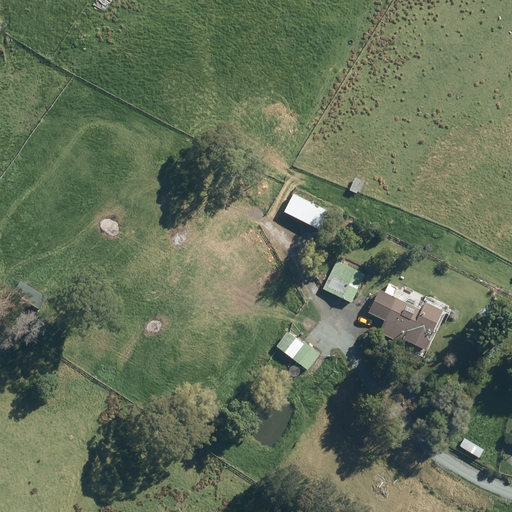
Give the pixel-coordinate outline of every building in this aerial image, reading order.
[(356,194),(363,183),(355,177),(348,189),(356,194)] [(351,304),(365,274),(336,260),(322,290),(351,304)] [(22,278),(12,293),(40,311),(50,296),(22,278)] [(378,290),(367,314),(383,321),(377,334),(408,348),(407,350),(426,359),(450,306),(401,284),(398,289),(388,284),(383,293),(378,290)] [(299,320),(276,347),(301,369),(324,342),(299,320)] [(485,450),(464,437),(459,447),(479,459),(485,450)]
